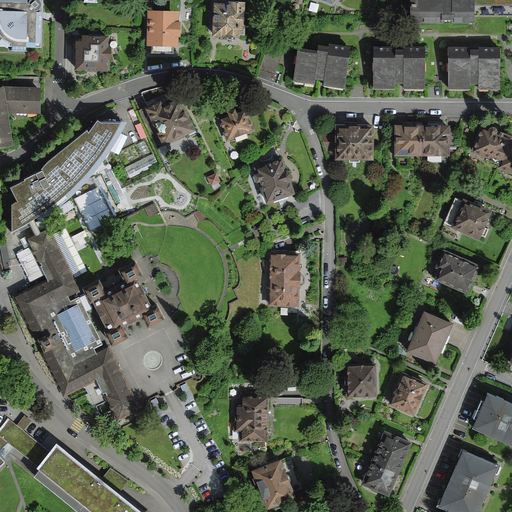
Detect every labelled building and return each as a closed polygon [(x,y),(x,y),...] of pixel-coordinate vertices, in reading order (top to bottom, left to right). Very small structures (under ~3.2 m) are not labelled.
[(41,0),(0,0),(0,46),(40,48),(41,0)] [(243,32),(243,1),(214,0),(209,0),(209,31),(243,32)] [(409,0),(410,22),(474,21),(473,0),(409,0)] [(177,45),(177,8),(143,8),(143,45),(177,45)] [(109,72),(109,37),(74,36),(73,72),(109,72)] [(323,87),(343,89),(349,47),(317,43),(316,49),(297,47),(292,84),(314,86),(315,78),(319,78),(324,79),(323,87)] [(424,89),(424,46),(404,45),(404,48),(395,48),(395,46),(373,46),(373,88),(394,88),(394,82),(400,82),(403,82),(403,89),(424,89)] [(499,88),(499,45),(479,45),(479,47),(470,47),(470,45),(448,45),(448,87),(469,88),(469,81),(473,81),(478,81),(478,88),(499,88)] [(0,86),(0,147),(10,146),(0,86)] [(41,87),(6,88),(7,113),(42,112),(41,87)] [(174,91),(140,108),(158,145),(192,128),(174,91)] [(215,112),(229,145),(257,134),(243,101),(215,112)] [(36,169),(7,187),(14,202),(7,205),(7,233),(25,224),(27,227),(49,212),(70,194),(89,174),(102,158),(110,147),(118,132),(124,120),(93,119),(85,131),(82,128),(36,169)] [(467,154),(511,171),(511,135),(495,129),(479,122),(467,154)] [(374,160),(373,125),(354,125),(335,125),(335,134),(322,134),(326,149),(335,149),(335,160),(374,160)] [(406,126),(394,126),(395,156),(449,156),(448,125),(436,125),(406,126)] [(278,154),(251,164),(267,207),(295,197),(278,154)] [(154,155),(126,168),(130,177),(159,165),(154,155)] [(479,241),(490,211),(456,199),(445,229),(479,241)] [(45,228),(25,238),(46,281),(13,297),(61,396),(84,385),(95,405),(106,400),(115,420),(135,410),(105,348),(94,353),(91,347),(99,344),(76,297),(68,301),(64,295),(75,290),(45,228)] [(479,268),(445,252),(432,279),(466,295),(472,284),(479,268)] [(297,305),(297,253),(263,253),(263,305),(297,305)] [(95,281),(80,289),(86,302),(89,301),(104,330),(101,332),(107,344),(123,336),(118,327),(139,317),(144,327),(160,318),(154,306),(148,308),(133,279),(139,276),(132,263),(116,271),(121,281),(100,291),(95,281)] [(432,365),(449,322),(422,311),(404,355),(432,365)] [(374,396),(373,364),(344,365),(346,397),(374,396)] [(414,412),(424,384),(397,374),(387,402),(414,412)] [(511,443),(511,402),(487,391),(472,426),(511,443)] [(234,443),(265,443),(264,398),(233,398),(234,443)] [(35,475),(80,511),(145,511),(119,491),(129,478),(112,464),(101,477),(57,441),(50,450),(9,416),(0,426),(0,432),(39,464),(37,466),(40,469),(35,475)] [(398,471),(410,443),(384,432),(372,459),(398,471)] [(445,511),(477,511),(498,464),(459,448),(434,508),(445,511)] [(398,471),(372,459),(360,487),(386,498),(398,471)] [(294,497),(276,460),(247,474),(265,511),(294,497)]
